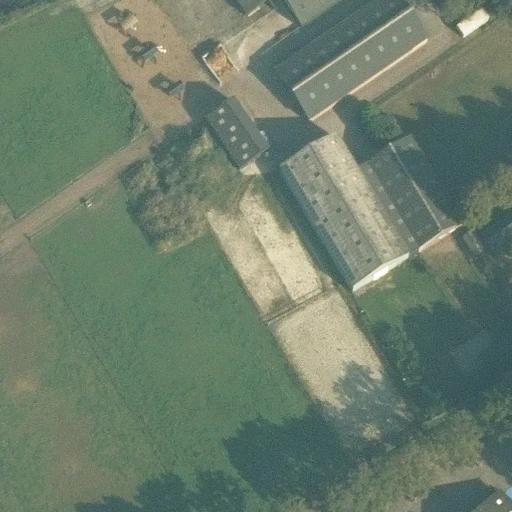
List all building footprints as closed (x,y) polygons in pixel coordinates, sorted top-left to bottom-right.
[(272,0),(232,0),(245,20),(275,3),(272,0)] [(309,124),(426,43),(396,0),(382,0),(274,74),(309,124)] [(279,0),(300,30),(343,0),(279,0)] [(484,11),(459,27),(465,37),(491,21),(484,11)] [(238,101),(208,121),(242,172),(272,152),(238,101)] [(407,261),(334,140),(279,173),(353,294),(407,261)] [(409,141),(365,168),(418,254),(462,228),(409,141)] [(496,350),(478,360),(484,370),(502,360),(496,350)] [(511,511),(511,509),(498,496),(481,511),(511,511)]
